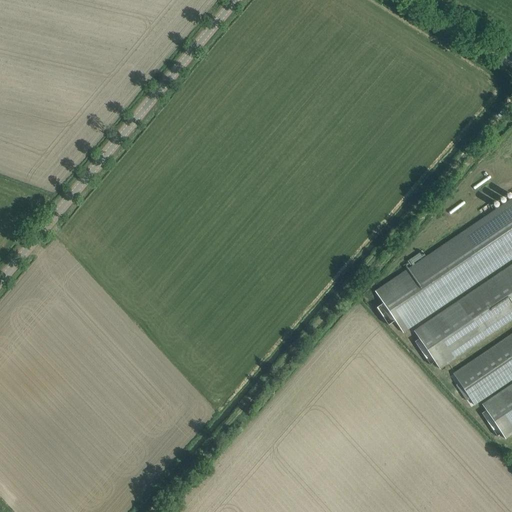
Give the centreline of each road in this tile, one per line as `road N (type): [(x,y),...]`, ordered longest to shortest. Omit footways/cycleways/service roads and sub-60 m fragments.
road 1 (track): [(152,511),(511,96)]
road 2 (tertiary): [(0,283),(235,0)]
